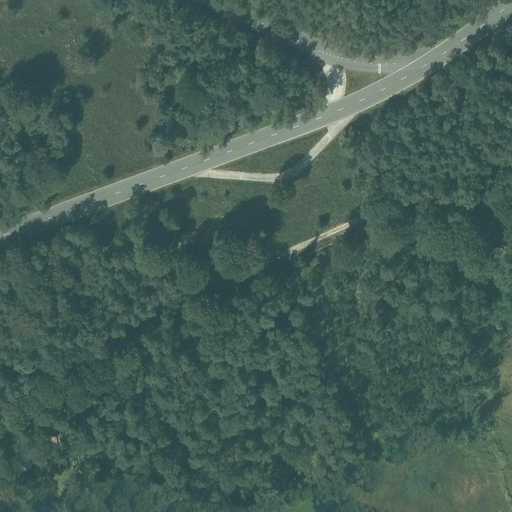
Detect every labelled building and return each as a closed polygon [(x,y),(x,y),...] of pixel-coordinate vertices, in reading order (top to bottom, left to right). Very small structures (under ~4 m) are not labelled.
[(64,439),(62,443),(60,441),(54,452),(67,459),(75,446),(64,439)] [(30,464),(23,450),(12,456),(14,459),(11,461),(17,471),(30,464)] [(81,473),(87,481),(100,472),(94,463),(93,465),(91,462),(86,466),(87,468),(81,473)] [(132,498),(122,492),(120,496),(117,494),(112,505),(125,511),(132,498)] [(88,493),(84,506),(97,510),(101,497),(88,493)]
